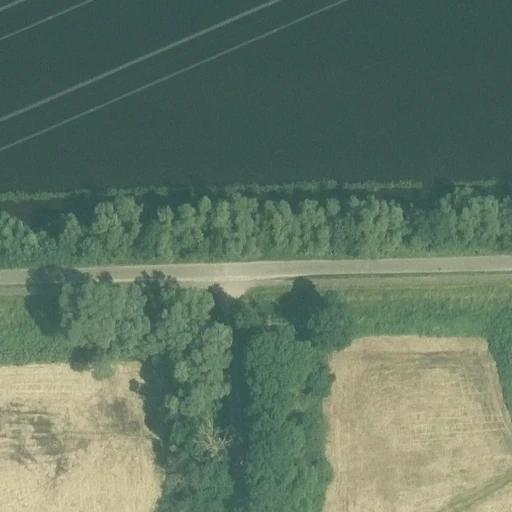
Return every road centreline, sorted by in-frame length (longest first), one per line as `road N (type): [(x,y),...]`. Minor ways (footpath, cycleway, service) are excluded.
road 1 (unclassified): [(511,263),(0,278)]
road 2 (track): [(234,284),(241,511)]
